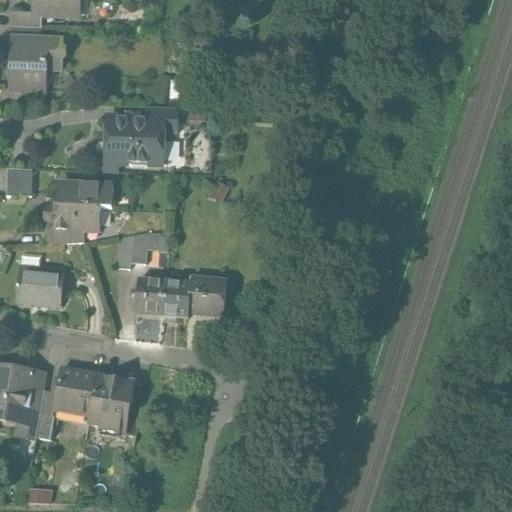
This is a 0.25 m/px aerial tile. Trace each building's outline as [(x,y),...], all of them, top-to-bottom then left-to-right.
[(28,0),(29,8),(29,10),(37,10),(64,11),(64,0),(28,0)] [(64,0),(64,11),(76,12),(76,0),(64,0)] [(37,23),(37,10),(29,10),(29,8),(9,7),(9,22),(37,23)] [(43,86),(43,60),(58,60),(58,56),(62,54),(62,45),(59,40),(59,36),(6,34),(5,85),(43,86)] [(164,115),(164,128),(175,128),(176,105),(144,103),(143,114),(164,115)] [(113,137),(112,157),(123,157),(126,154),(130,161),(142,161),(148,156),(150,158),(162,159),(164,128),(164,115),(143,114),(107,112),(103,115),(102,134),(111,134),(113,137)] [(113,137),(111,134),(102,134),(101,156),(112,157),(113,137)] [(28,165),(2,164),(3,192),(29,193),(28,165)] [(57,179),(52,183),(52,193),(57,193),(57,203),(98,204),(110,205),(111,181),(57,179)] [(52,203),(45,203),(41,206),(40,227),(81,228),(84,228),(84,224),(97,224),(98,204),(57,203),(52,203)] [(40,227),(40,242),(80,240),(81,228),(40,227)] [(144,241),(162,241),(162,228),(115,227),(114,259),(144,259),(144,241)] [(16,281),(14,281),(13,285),(16,285),(15,298),(58,303),(61,268),(18,264),(16,281)] [(178,269),(164,264),(163,276),(178,277),(178,269)] [(188,273),(187,278),(189,278),(187,305),(219,308),(222,276),(188,273)] [(160,309),(163,276),(136,274),(134,307),(160,309)] [(189,278),(187,278),(178,277),(163,276),(160,309),(187,312),(187,305),(189,278)] [(9,366),(7,363),(0,362),(0,415),(21,419),(22,412),(18,405),(21,386),(23,386),(26,369),(9,366)] [(58,364),(50,406),(86,413),(93,371),(58,364)] [(93,371),(86,413),(85,418),(96,420),(96,424),(121,429),(126,404),(130,377),(93,371)] [(18,405),(22,412),(36,415),(37,410),(40,389),(23,386),(21,386),(18,405)] [(133,430),(137,406),(126,404),(121,429),(133,430)] [(37,410),(36,415),(32,434),(45,436),(50,412),(37,410)]
